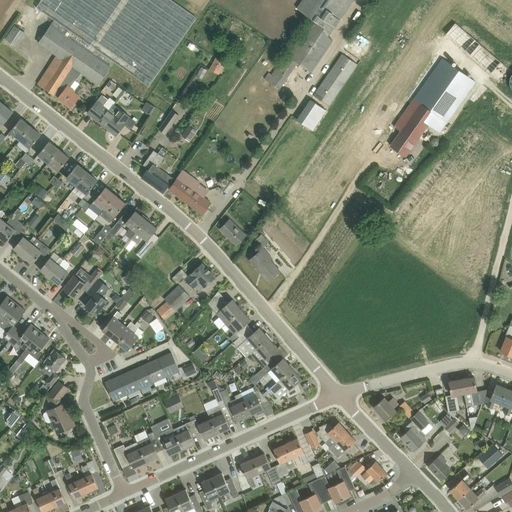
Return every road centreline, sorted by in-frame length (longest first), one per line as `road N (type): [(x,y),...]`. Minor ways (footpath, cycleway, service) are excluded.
road 1 (unclassified): [(335,395),(198,235),(0,75)]
road 2 (residential): [(125,493),(335,395)]
road 3 (residential): [(335,395),(440,366),(488,364),(511,373)]
road 4 (track): [(471,363),(511,208)]
road 5 (residential): [(125,493),(83,401),(85,362)]
